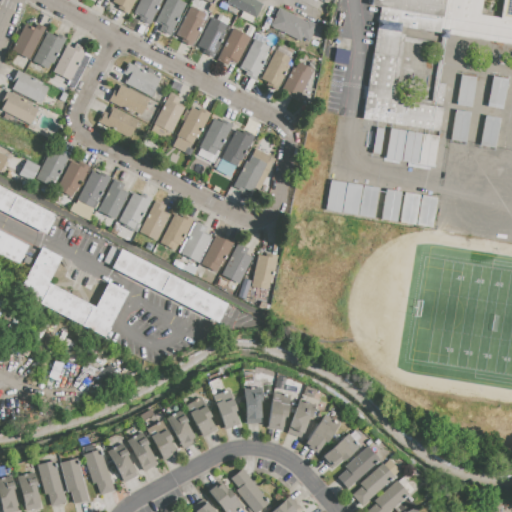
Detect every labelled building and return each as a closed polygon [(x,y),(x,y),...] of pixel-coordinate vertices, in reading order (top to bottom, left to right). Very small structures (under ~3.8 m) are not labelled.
[(135,0),(127,15),(117,9),(119,4),(113,0),(135,0)] [(139,0),(159,0),(155,9),(156,10),(148,26),(138,20),(140,16),(133,12),(139,0)] [(166,0),(177,0),(186,5),(169,36),(159,30),(162,25),(154,21),(166,0)] [(226,3),(227,0),(254,0),(262,4),(255,18),(226,3)] [(511,44),(447,34),(439,84),(446,85),(439,131),(362,119),(380,7),(370,5),(371,0),(511,0),(511,44)] [(190,7),(205,15),(202,20),(205,21),(191,47),(176,39),(178,35),(176,34),(190,7)] [(270,26),(279,8),(306,22),(307,20),(317,25),(308,41),(301,37),(299,42),(270,26)] [(197,46),(212,18),(226,26),(223,31),(226,32),(212,58),(202,52),(203,50),(197,46)] [(12,50),(25,24),(43,33),(29,59),(12,50)] [(233,29),(250,38),(236,64),(229,60),(227,65),(216,59),(233,29)] [(32,62),(47,33),(62,41),(47,70),(32,62)] [(240,67),(254,39),(269,47),(266,54),(268,55),(255,80),(244,74),(246,71),(240,67)] [(53,72),(66,46),(83,55),(70,81),(53,72)] [(275,50),(290,58),(287,64),(289,65),(275,91),(265,86),(266,83),(260,80),(275,50)] [(295,62),(312,71),(299,98),(292,94),(290,97),(280,92),(295,62)] [(127,63),(159,79),(150,97),(124,83),(127,78),(121,75),(127,63)] [(11,89),(19,74),(47,89),(39,104),(11,89)] [(476,78),(471,107),(456,105),(461,75),(476,78)] [(500,109),(506,79),(491,76),(485,106),(500,109)] [(120,85),(148,100),(140,115),(134,111),(132,114),(108,101),(114,90),(117,91),(120,85)] [(151,131),(170,94),(179,99),(178,102),(185,105),(170,134),(163,130),(160,136),(151,131)] [(2,109),(9,95),(37,110),(30,124),(2,109)] [(111,107),(137,121),(128,138),(97,122),(102,111),(108,114),(111,107)] [(191,107),(199,112),(201,108),(210,113),(202,129),(200,128),(191,144),(176,136),(191,107)] [(470,113),(465,142),(450,140),(455,110),(470,113)] [(500,119),(495,148),(479,145),(484,116),(500,119)] [(0,131),(22,140),(26,129),(0,118),(0,131)] [(213,119),(222,124),(223,121),(232,125),(224,140),(222,139),(214,155),(198,147),(213,119)] [(0,141),(0,124),(2,126),(4,123),(9,125),(7,129),(22,136),(15,150),(0,141)] [(405,131),(400,161),(384,159),(389,129),(405,131)] [(235,130),(245,135),(246,132),(254,136),(248,147),(246,146),(236,166),(235,165),(230,175),(216,168),(235,130)] [(406,131),(421,134),(416,164),(401,162),(406,131)] [(423,134),(438,136),(433,167),(418,164),(423,134)] [(255,149),(275,159),(259,191),(254,188),(251,193),(244,189),(242,193),(232,187),(240,171),(243,172),(255,149)] [(50,150),(58,155),(60,151),(69,156),(54,183),(37,174),(50,150)] [(0,153),(8,157),(0,172),(0,153)] [(25,159),(39,166),(31,182),(17,175),(25,159)] [(70,161),(77,165),(78,162),(89,168),(77,192),(74,191),(71,197),(55,189),(70,161)] [(76,200),(91,172),(99,176),(101,172),(110,176),(93,208),(76,200)] [(98,211),(100,208),(98,207),(112,180),(124,186),(122,190),(128,194),(114,219),(98,211)] [(343,182),(327,181),(326,210),(341,211),(343,182)] [(341,212),(356,215),(361,186),(346,183),(341,212)] [(0,186),(56,215),(44,238),(0,214),(0,186)] [(399,191),(384,189),(381,220),(396,221),(399,191)] [(132,193),(140,196),(141,194),(151,199),(138,224),(135,223),(132,229),(117,222),(132,193)] [(416,195),(402,194),(401,222),(415,223),(416,195)] [(431,227),(435,198),(420,195),(416,225),(431,227)] [(139,231),(156,240),(169,214),(164,211),(166,206),(155,200),(139,231)] [(87,220),(92,209),(76,201),(70,211),(87,220)] [(159,242),(175,251),(178,245),(180,246),(194,220),(184,215),(182,219),(174,214),(159,242)] [(179,253),(197,262),(211,236),(204,233),(207,227),(195,220),(179,253)] [(0,232),(29,246),(20,266),(0,256),(0,232)] [(200,264),(216,272),(223,259),(225,261),(235,242),(225,237),(224,239),(215,235),(200,264)] [(236,244),(221,275),(240,284),(252,259),(245,255),(248,250),(236,244)] [(126,291),(104,337),(18,295),(41,248),(61,257),(47,284),(93,306),(106,281),(126,291)] [(217,323),(226,304),(119,250),(110,268),(217,323)] [(249,287),(268,291),(269,285),(271,285),(278,256),(266,253),(265,257),(256,255),(249,287)] [(193,275),(183,270),(187,262),(197,267),(193,275)] [(242,389),(259,387),(263,424),(246,426),(242,389)] [(212,396),(228,390),(240,423),(224,429),(212,396)] [(272,394),(289,396),(284,426),(282,425),(281,430),(267,427),(272,394)] [(185,408),(189,406),(188,404),(200,397),(217,429),(201,437),(185,408)] [(298,400),(315,406),(311,418),(309,417),(303,432),(302,432),(300,437),(287,432),(298,400)] [(165,418),(180,410),(187,422),(185,423),(194,442),(181,449),(165,418)] [(304,443),(324,416),(338,426),(326,443),(324,442),(317,452),(304,443)] [(145,430),(158,422),(159,423),(161,422),(171,441),(169,442),(176,453),(163,460),(145,430)] [(321,457),(347,434),(348,435),(354,430),(360,437),(354,442),(358,447),(341,462),(340,461),(331,469),(321,457)] [(126,442),(142,433),(148,444),(146,445),(154,459),(152,460),(155,464),(142,471),(126,442)] [(106,453),(121,444),(128,456),(125,457),(136,476),(123,483),(106,453)] [(346,488),(336,478),(345,469),(343,467),(366,446),(378,459),(346,488)] [(99,449),(113,490),(99,495),(95,483),(92,484),(84,462),(87,461),(84,454),(99,449)] [(76,458),(88,501),(73,505),(70,492),(67,493),(58,463),(76,458)] [(362,506),(352,495),(360,487),(358,485),(381,464),(382,465),(388,460),(398,471),(362,506)] [(54,461),(65,503),(50,507),(47,494),(44,495),(36,465),(54,461)] [(262,498),(267,504),(257,511),(253,511),(235,491),(238,489),(230,479),(242,469),(265,496),(262,498)] [(25,511),(16,477),(33,472),(37,485),(35,486),(39,502),(38,503),(39,507),(25,511)] [(13,511),(2,511),(0,503),(0,478),(11,476),(14,489),(12,489),(17,507),(16,507),(17,511),(13,511)] [(223,511),(207,490),(220,480),(228,490),(229,489),(243,506),(235,511),(223,511)] [(387,511),(368,511),(376,504),(373,502),(396,481),(402,488),(403,487),(408,493),(387,511)] [(194,511),(191,508),(202,499),(212,511),(194,511)] [(270,511),(285,499),(295,511),(293,511),(270,511)]
